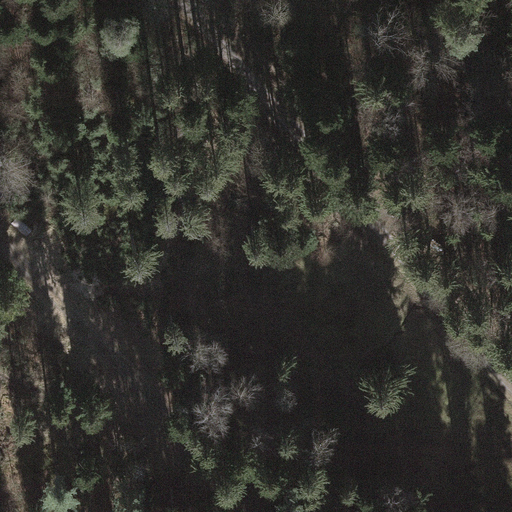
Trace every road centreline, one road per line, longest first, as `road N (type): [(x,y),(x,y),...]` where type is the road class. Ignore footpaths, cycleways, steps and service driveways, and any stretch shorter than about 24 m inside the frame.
road 1 (track): [(182,0),(511,385)]
road 2 (track): [(0,239),(188,439),(245,511)]
